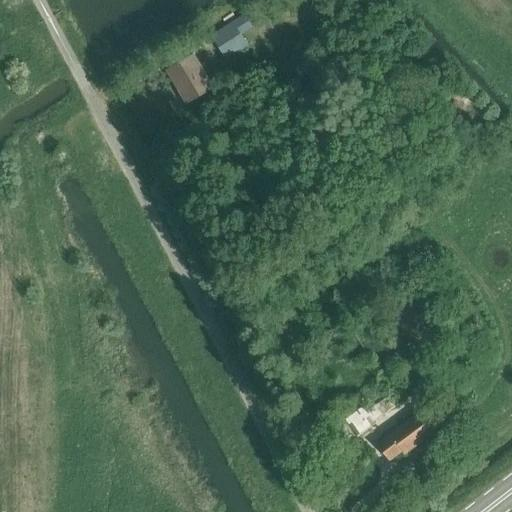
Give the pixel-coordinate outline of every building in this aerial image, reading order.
[(211,36),(227,61),(249,47),(233,22),(211,36)] [(166,71),(186,104),(212,88),(193,55),(166,71)] [(455,350),(424,375),(434,388),(466,363),(455,350)] [(349,410),(363,430),(395,407),(381,387),(349,410)] [(436,430),(422,411),(377,445),(389,460),(402,450),(404,453),(421,440),(436,430)]
